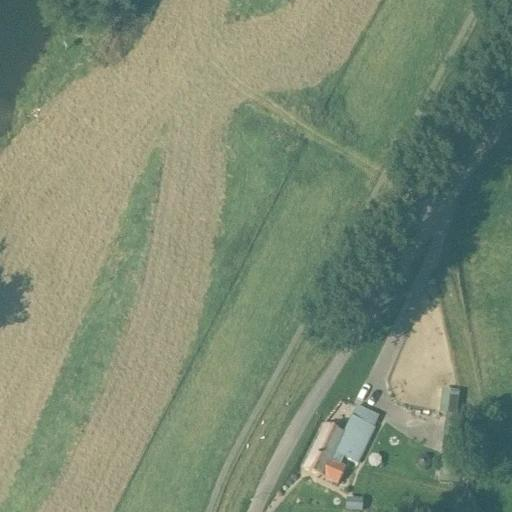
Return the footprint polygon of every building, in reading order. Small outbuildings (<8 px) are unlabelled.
[(447,416),(456,417),(460,394),(450,393),(447,416)] [(338,487),(346,470),(339,467),(343,459),(358,466),(375,430),(373,429),(379,419),(357,408),(343,436),(324,427),(322,426),(301,469),(303,469),(338,487)] [(443,452),(439,480),(456,482),(460,454),(464,419),(447,417),(443,452)] [(427,458),(421,458),(416,462),(415,468),(419,472),(426,473),(431,469),(431,463),(427,458)] [(362,511),(363,501),(347,500),(346,511),(362,511)]
